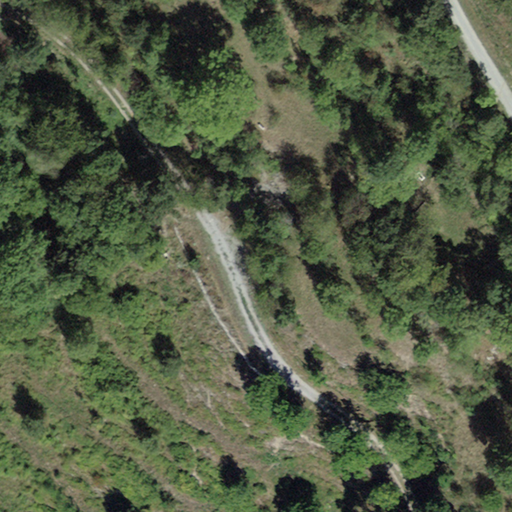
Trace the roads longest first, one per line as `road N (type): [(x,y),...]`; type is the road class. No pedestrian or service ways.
road 1 (track): [(6,0),(105,72),(211,225),(246,322),(295,389),(387,469),(409,511)]
road 2 (track): [(452,0),(511,108)]
